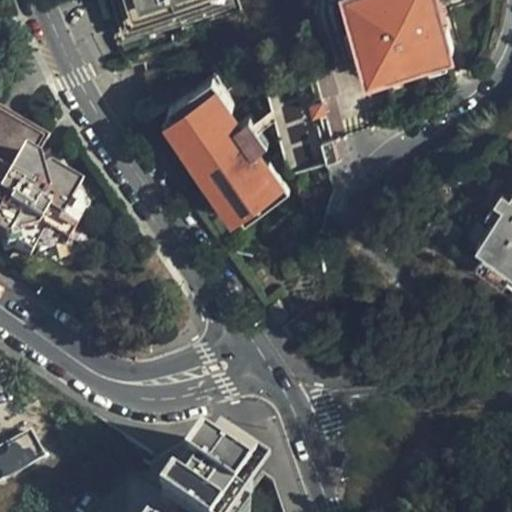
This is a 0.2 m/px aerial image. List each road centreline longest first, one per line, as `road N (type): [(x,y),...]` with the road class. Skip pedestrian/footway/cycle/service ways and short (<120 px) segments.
road 1 (tertiary): [(240,334),(74,80),(39,0)]
road 2 (residential): [(511,69),(491,99),(387,154),(347,206),(347,241)]
road 3 (residential): [(70,359),(138,396),(176,396),(269,372)]
road 4 (residential): [(240,334),(186,359),(129,371),(70,359)]
road 5 (unknown): [(387,154),(334,0)]
road 6 (tertiary): [(329,511),(300,420),(269,372)]
